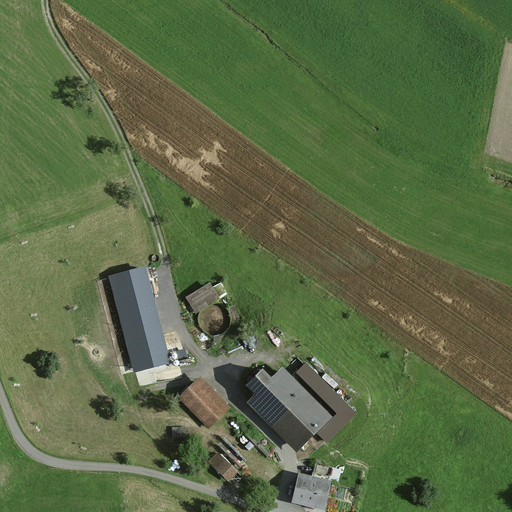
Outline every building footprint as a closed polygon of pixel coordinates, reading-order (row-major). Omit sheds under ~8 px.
[(146,268),(110,278),(136,377),(171,368),(146,268)] [(210,285),(187,299),(195,313),(219,300),(210,285)] [(262,392),(253,402),(300,448),(332,416),(284,369),(276,378),(267,369),(253,383),(262,392)] [(208,427),(229,407),(201,380),(181,400),(208,427)] [(273,455),(246,428),(213,461),(232,479),(237,474),(246,482),(273,455)] [(334,482),(303,474),(296,503),(327,511),(334,482)]
